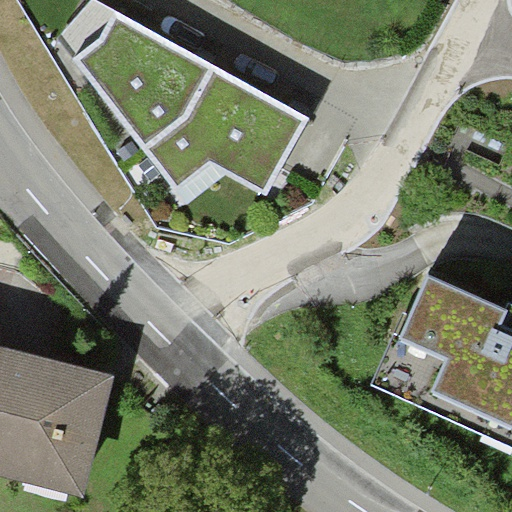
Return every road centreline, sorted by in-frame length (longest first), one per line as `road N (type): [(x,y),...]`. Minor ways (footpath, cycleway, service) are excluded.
road 1 (residential): [(469,27),(405,142),(346,217),(221,282),(156,334)]
road 2 (tertiary): [(156,334),(368,511)]
road 3 (tertiary): [(0,157),(156,334)]
